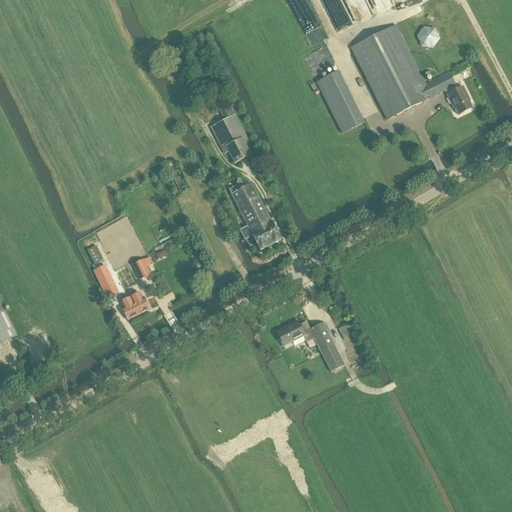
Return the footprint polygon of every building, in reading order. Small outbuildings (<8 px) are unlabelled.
[(449,75),(426,87),(396,27),(351,50),(387,122),(445,92),(452,106),(453,106),(459,117),(472,110),(469,102),(470,102),(463,88),(457,91),(455,87),(449,75)] [(342,135),(364,124),(338,73),(317,84),(342,135)] [(245,145),(249,143),(235,117),(211,129),(225,155),(229,153),(235,165),(251,157),(245,145)] [(253,186),(245,190),(240,180),(238,181),(238,187),(230,191),(248,228),(240,232),(245,242),(253,238),(261,253),(281,242),(253,186)] [(140,281),(151,275),(144,261),(132,266),(140,281)] [(119,294),(113,282),(105,266),(93,272),(100,288),(106,300),(119,294)] [(150,311),(144,298),(142,299),(139,294),(130,299),(139,316),(150,311)] [(128,322),(139,316),(130,299),(121,303),(124,308),(122,309),(128,322)] [(0,303),(0,343),(16,336),(0,303)] [(345,367),(334,346),(323,324),(310,331),(306,323),(300,326),(298,323),(277,334),(284,348),(304,338),(307,344),(315,340),(331,374),(345,367)]
